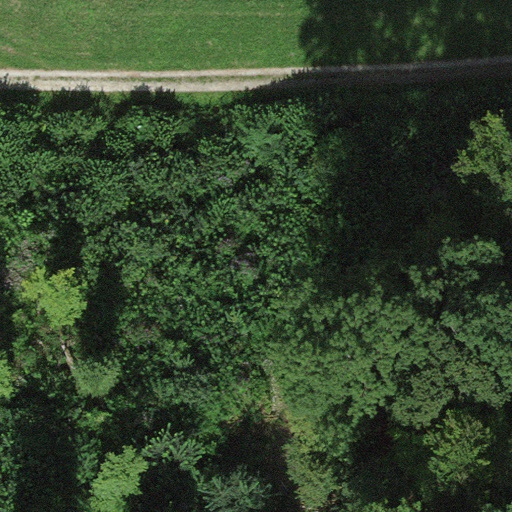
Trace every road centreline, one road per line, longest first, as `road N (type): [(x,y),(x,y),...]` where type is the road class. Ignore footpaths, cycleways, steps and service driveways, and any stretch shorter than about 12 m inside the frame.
road 1 (track): [(511,37),(414,55),(0,82)]
road 2 (track): [(414,55),(164,213),(0,258)]
